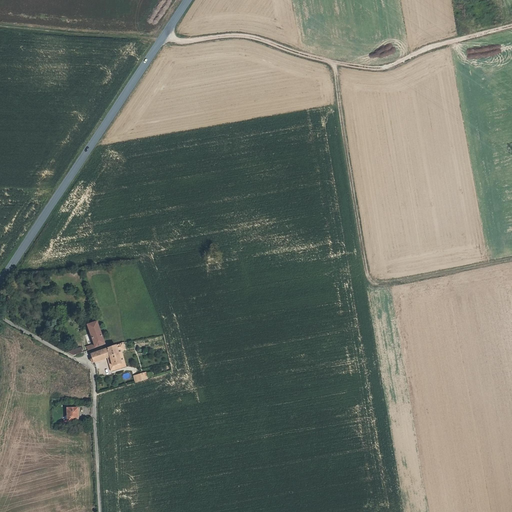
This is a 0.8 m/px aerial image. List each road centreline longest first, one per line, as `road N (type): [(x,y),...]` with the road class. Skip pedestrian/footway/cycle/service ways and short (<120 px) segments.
road 1 (track): [(0,26),(264,38),(354,66),(388,65),(511,24)]
road 2 (track): [(333,61),(373,282),(511,260)]
road 3 (secondary): [(0,280),(188,0)]
road 4 (unclassified): [(100,511),(92,368),(0,315)]
